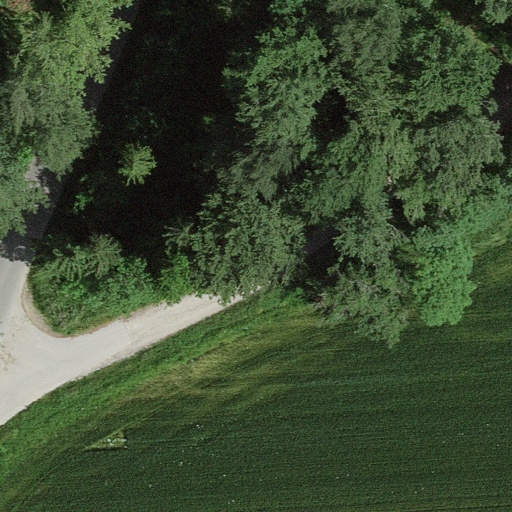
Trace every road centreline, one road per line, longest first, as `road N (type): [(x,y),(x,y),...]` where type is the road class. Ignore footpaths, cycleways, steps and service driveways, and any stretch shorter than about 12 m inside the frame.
road 1 (track): [(511,96),(188,310),(112,342),(0,371)]
road 2 (unclassified): [(0,306),(122,0)]
